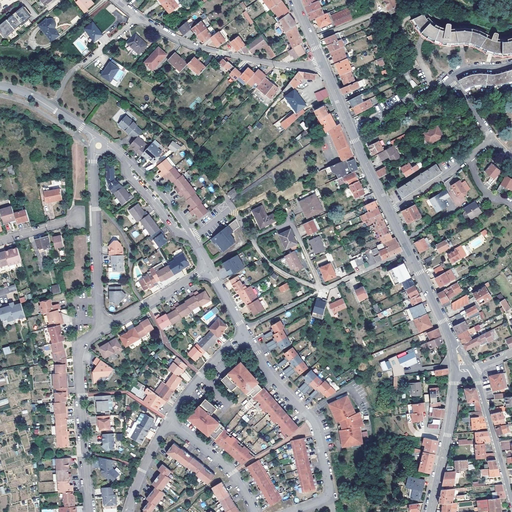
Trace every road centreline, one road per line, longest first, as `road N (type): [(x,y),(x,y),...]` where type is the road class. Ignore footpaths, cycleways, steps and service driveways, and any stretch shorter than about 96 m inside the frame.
road 1 (residential): [(245,333),(315,428),(328,493),(291,511)]
road 2 (residential): [(323,63),(239,58),(163,34),(137,16)]
road 3 (residential): [(89,511),(78,353),(104,328)]
road 4 (residential): [(104,328),(98,145)]
road 5 (secondary): [(454,370),(429,511)]
road 6 (secondary): [(511,503),(472,370)]
road 7 (secondary): [(389,210),(448,335)]
road 8 (residential): [(169,421),(231,472),(253,511)]
road 9 (residential): [(104,328),(208,268)]
